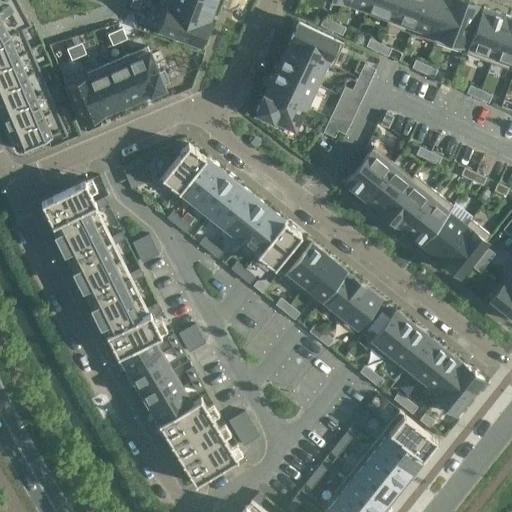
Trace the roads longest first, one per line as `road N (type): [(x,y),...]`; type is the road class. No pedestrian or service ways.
road 1 (residential): [(199,107),(511,366)]
road 2 (residential): [(185,511),(90,349),(11,184)]
road 3 (residential): [(199,107),(11,184)]
road 4 (residential): [(270,0),(226,89),(199,107)]
road 5 (tertiary): [(511,417),(437,511)]
